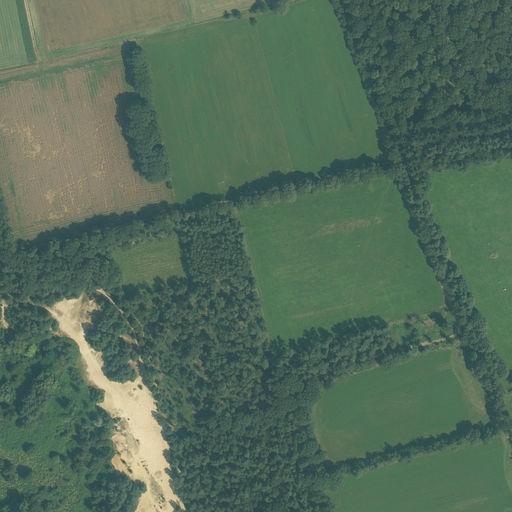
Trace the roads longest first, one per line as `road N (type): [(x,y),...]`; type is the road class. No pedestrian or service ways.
road 1 (track): [(392,161),(454,334),(333,366),(286,410),(168,427)]
road 2 (track): [(73,237),(392,161)]
road 3 (track): [(25,0),(38,64),(132,43)]
road 4 (track): [(168,427),(142,321),(130,302),(105,292)]
road 5 (track): [(392,161),(381,137),(385,124),(478,109)]
